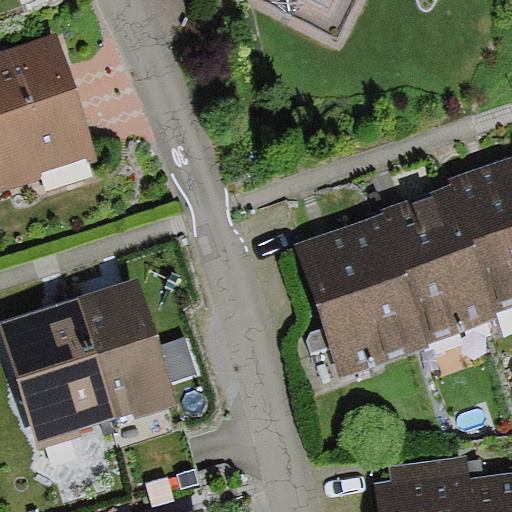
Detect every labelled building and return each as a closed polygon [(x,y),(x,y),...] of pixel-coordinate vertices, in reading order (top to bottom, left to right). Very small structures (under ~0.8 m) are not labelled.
[(59,36),(0,55),(0,191),(99,160),(59,36)] [(455,188),(502,314),(511,309),(511,158),(451,178),(455,188)] [(455,188),(386,212),(432,340),(502,314),(455,188)] [(386,212),(292,246),(339,374),(432,340),(386,212)] [(75,299),(114,418),(134,412),(136,420),(178,406),(136,279),(75,299)] [(75,299),(1,325),(39,450),(82,435),(80,429),(114,418),(75,299)] [(388,483),(375,484),(378,511),(473,511),(469,480),(466,456),(386,467),(388,483)] [(511,511),(511,474),(469,480),(473,511),(511,511)]
